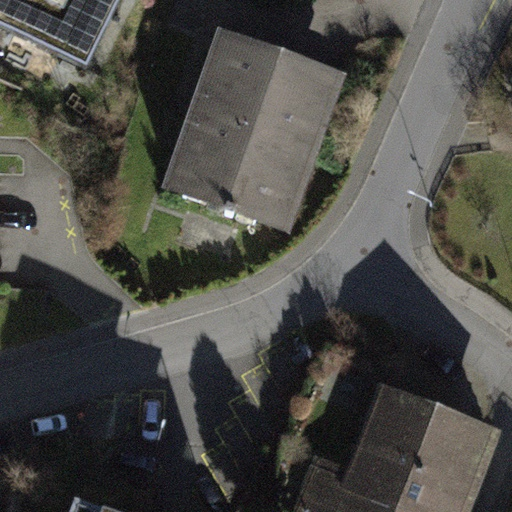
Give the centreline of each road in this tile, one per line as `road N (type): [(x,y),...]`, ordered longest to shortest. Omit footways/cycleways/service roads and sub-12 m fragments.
road 1 (residential): [(365,277),(0,408)]
road 2 (residential): [(365,277),(447,65),(481,0)]
road 3 (residential): [(511,387),(365,277)]
